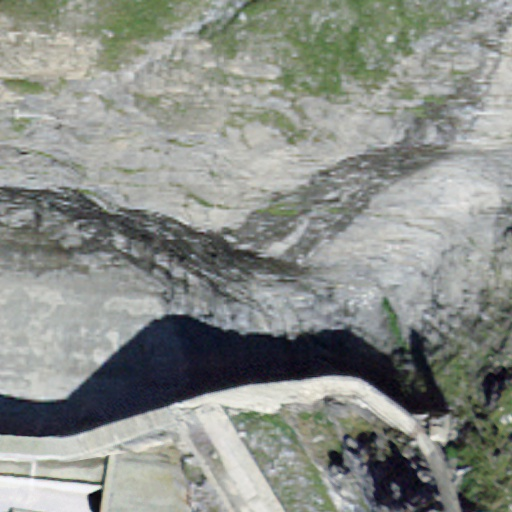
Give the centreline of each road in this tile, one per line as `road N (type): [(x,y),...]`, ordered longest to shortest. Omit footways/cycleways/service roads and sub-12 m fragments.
road 1 (track): [(121,510),(254,486),(284,511)]
road 2 (unclassified): [(0,491),(121,510)]
